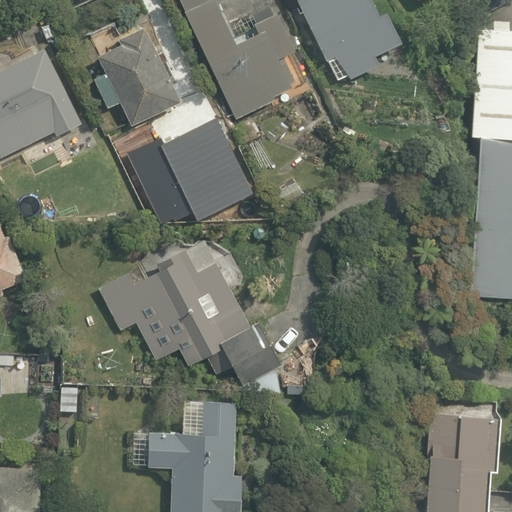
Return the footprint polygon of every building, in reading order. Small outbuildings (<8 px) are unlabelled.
[(174,0),(234,116),(295,84),(278,50),(291,43),(278,17),(237,38),(225,14),(251,0),(174,0)] [(399,36),(379,0),(295,0),(339,82),(383,59),(377,47),(399,36)] [(176,101),(137,23),(91,46),(130,124),(176,101)] [(511,135),(511,42),(494,42),(489,135),(511,135)] [(43,46),(0,65),(0,156),(52,130),(55,135),(80,122),(43,46)] [(511,135),(489,135),(479,294),(511,295),(511,135)] [(0,294),(2,293),(0,288),(0,285),(25,274),(0,220),(0,294)] [(245,273),(203,236),(97,290),(119,333),(133,326),(141,342),(162,331),(178,362),(214,344),(244,404),(284,384),(252,323),(242,328),(221,285),(245,273)] [(77,386),(59,385),(58,411),(76,412),(77,386)] [(176,428),(136,425),(133,462),(168,464),(164,511),(245,511),(248,464),(232,463),(237,394),(179,390),(176,428)] [(484,511),(494,404),(430,399),(420,511),(435,511),(484,511)] [(0,511),(34,511),(35,470),(0,469),(0,511)]
